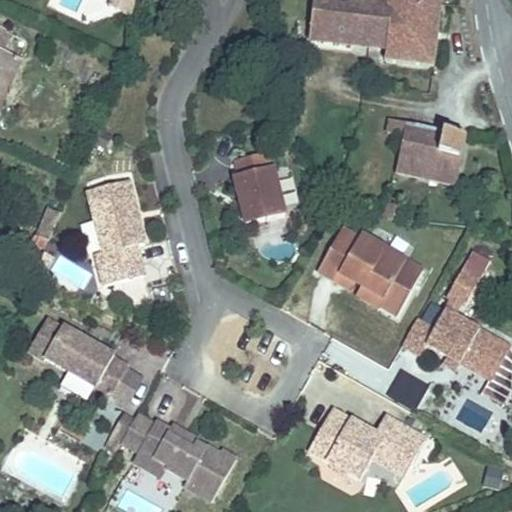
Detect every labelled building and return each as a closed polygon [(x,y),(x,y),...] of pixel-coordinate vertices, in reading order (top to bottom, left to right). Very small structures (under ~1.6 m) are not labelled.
[(120,3),(120,0),(112,0),(109,8),(118,12),(122,4),(120,3)] [(133,18),(136,0),(120,0),(120,3),(122,4),(118,12),(133,18)] [(440,5),(440,0),(313,0),(309,41),(352,46),(357,0),(383,0),(392,1),(386,50),(384,61),(434,67),(441,5),(440,5)] [(386,50),(392,1),(383,0),(357,0),(352,46),(386,50)] [(0,84),(10,89),(22,61),(2,52),(11,33),(0,27),(0,84)] [(268,46),(269,36),(258,36),(258,46),(268,46)] [(0,110),(10,89),(0,84),(0,110)] [(403,138),(406,125),(389,121),(388,134),(403,138)] [(418,156),(424,129),(406,125),(403,138),(400,152),(418,156)] [(454,186),(459,160),(464,138),(424,129),(418,156),(400,152),(396,173),(454,186)] [(106,149),(111,138),(100,133),(94,144),(106,149)] [(285,217),(270,153),(236,161),(239,177),(234,179),(240,201),(244,200),(246,207),(241,208),(246,227),(285,217)] [(335,196),(341,188),(330,180),(325,188),(335,196)] [(136,247),(145,245),(139,221),(132,222),(130,214),(137,212),(129,182),(88,192),(95,223),(103,255),(107,273),(140,265),(136,247)] [(402,221),(403,207),(385,205),(384,218),(402,221)] [(50,243),(62,216),(50,211),(38,238),(50,243)] [(139,221),(137,212),(130,214),(132,222),(139,221)] [(103,255),(95,223),(81,227),(88,259),(96,257),(103,255)] [(423,272),(361,237),(359,240),(342,230),(318,272),(336,283),(341,275),(343,272),(355,279),(352,282),(355,284),(363,288),(384,300),(379,307),(397,317),(423,272)] [(141,250),(148,279),(161,276),(154,247),(141,250)] [(107,273),(103,255),(96,257),(100,274),(107,273)] [(497,341),(454,316),(461,305),(465,308),(481,280),(464,270),(448,297),(452,300),(434,331),(417,321),(402,347),(420,357),(427,346),(447,357),(455,362),(461,365),(477,374),(497,341)] [(355,279),(343,272),(341,275),(352,282),(355,279)] [(351,291),(355,284),(352,282),(341,275),(336,283),(351,291)] [(384,300),(363,288),(357,297),(379,309),(379,307),(384,300)] [(430,320),(436,309),(428,305),(422,316),(430,320)] [(114,360),(114,358),(92,345),(90,349),(83,346),(85,341),(63,328),(62,330),(47,322),(29,354),(45,363),(46,361),(95,389),(94,391),(110,400),(128,368),(114,360)] [(491,382),(510,348),(497,341),(477,374),(491,382)] [(455,362),(447,357),(444,364),(457,371),(461,365),(455,362)] [(360,483),(373,461),(372,461),(381,447),(412,465),(426,441),(387,419),(377,435),(364,428),(360,435),(351,429),(355,423),(333,411),(308,454),(332,467),(348,476),(360,483)] [(130,431),(134,423),(123,417),(113,434),(124,440),(130,431)] [(212,504),(237,461),(222,452),(220,456),(207,448),(206,450),(197,445),(198,443),(192,439),(182,442),(181,444),(168,436),(171,432),(156,424),(154,427),(137,417),(134,423),(130,431),(124,440),(122,444),(140,454),(141,452),(168,467),(166,470),(188,482),(184,488),(212,504)] [(364,428),(355,423),(351,429),(360,435),(364,428)] [(192,439),(173,427),(171,432),(168,436),(181,444),(182,442),(192,439)] [(412,465),(381,447),(372,461),(373,461),(404,479),(412,465)] [(88,464),(93,455),(84,450),(79,458),(88,464)] [(166,470),(168,467),(141,452),(140,454),(134,464),(160,479),(165,470),(166,470)] [(348,476),(332,467),(334,472),(343,477),(348,476)] [(499,491),(504,473),(489,469),(484,487),(499,491)] [(387,487),(388,481),(369,477),(364,495),(374,497),(376,485),(387,487)] [(102,502),(110,488),(101,483),(93,496),(102,502)] [(107,505),(115,491),(110,488),(102,502),(107,505)]
